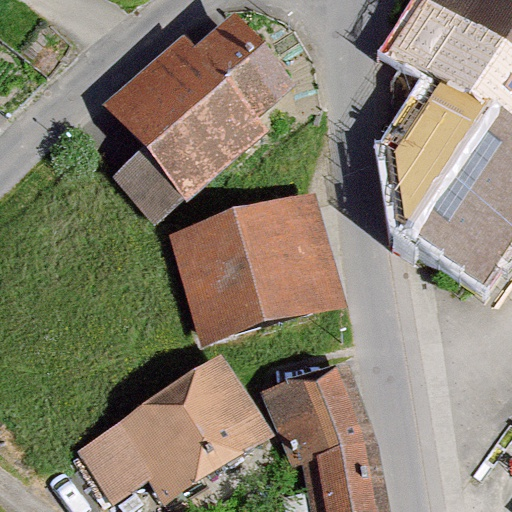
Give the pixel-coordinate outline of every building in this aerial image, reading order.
[(511,240),(511,0),(425,0),(389,57),(435,89),(385,155),(399,241),(480,292),(511,240)] [(142,160),(117,182),(163,231),(265,136),(258,130),(297,94),(228,20),(194,52),(185,43),(103,118),(142,160)] [(317,205),(171,243),(200,352),(346,314),(317,205)] [(218,367),(80,460),(114,509),(143,490),(158,511),(166,511),(269,443),(218,367)] [(335,372),(278,391),(312,470),(320,511),(376,511),(363,446),(335,372)]
